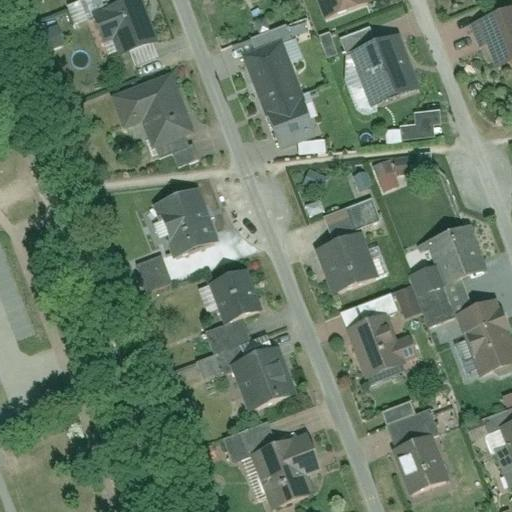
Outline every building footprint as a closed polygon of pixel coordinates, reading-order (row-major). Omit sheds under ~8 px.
[(149,45),(134,0),(122,0),(87,11),(103,60),(149,45)] [(308,0),(316,23),(367,7),(364,0),(308,0)] [(511,9),(456,29),(465,54),(478,49),(487,75),(511,66),(511,9)] [(41,56),(63,48),(56,28),(33,36),(41,56)] [(317,39),(323,61),(334,57),(328,36),(317,39)] [(252,118),(291,103),(279,71),(297,65),(287,38),(271,44),(230,60),(252,118)] [(417,94),(396,38),(339,60),(359,116),(417,94)] [(188,137),(164,75),(102,99),(115,131),(131,125),(142,154),(188,137)] [(432,142),(431,127),(438,126),(437,113),(411,115),(412,129),(385,131),(385,145),(432,142)] [(416,158),(374,164),(377,181),(418,174),(416,158)] [(212,249),(192,194),(140,212),(161,267),(212,249)] [(468,225),(419,242),(436,292),(485,276),(468,225)] [(303,256),(320,301),(365,285),(381,279),(369,246),(358,250),(353,237),(303,256)] [(254,317),(238,273),(196,288),(211,332),(254,317)] [(404,321),(418,316),(409,290),(394,295),(404,321)] [(447,318),(470,386),(511,371),(511,366),(490,303),(447,318)] [(9,314),(18,341),(36,335),(27,309),(9,314)] [(335,333),(356,387),(398,371),(396,365),(410,360),(401,335),(387,340),(378,316),(335,333)] [(234,418),(288,399),(271,349),(217,368),(234,418)] [(154,359),(157,373),(170,370),(167,356),(154,359)] [(511,423),(491,431),(510,486),(511,485),(511,423)] [(382,453),(400,501),(448,483),(430,434),(382,453)] [(313,476),(300,439),(241,460),(260,511),(270,511),(306,499),(299,481),(313,476)]
